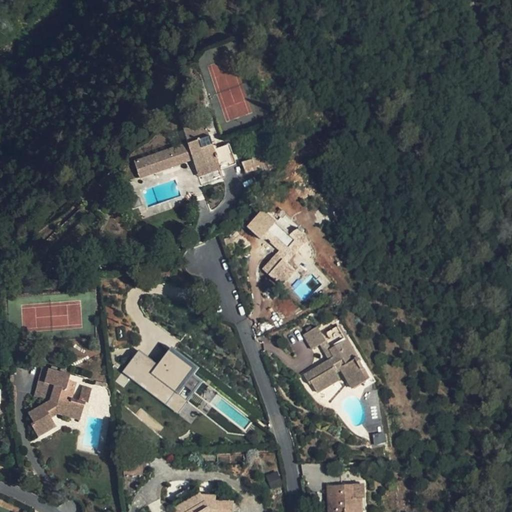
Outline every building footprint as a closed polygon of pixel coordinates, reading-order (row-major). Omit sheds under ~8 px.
[(186,144),(133,162),(135,168),(138,178),(159,172),(159,170),(182,162),(180,155),(189,152),(191,159),(201,186),(222,179),(203,124),(181,131),(186,144)] [(259,130),(262,139),(271,136),(269,127),(259,130)] [(256,141),(262,139),(259,130),(253,132),(256,141)] [(250,150),(253,158),(256,167),(266,164),(260,147),(250,150)] [(182,162),(191,159),(189,152),(180,155),(182,162)] [(253,158),(242,162),(246,173),(257,169),(256,167),(253,158)] [(264,235),(281,251),(283,253),(281,256),(278,254),(263,269),(281,286),(295,270),(287,262),(301,245),(308,241),(303,232),(304,230),(299,227),(298,229),(293,232),(290,235),(276,222),(264,235)] [(232,236),(222,239),(224,247),(234,243),(232,236)] [(141,297),(142,291),(133,289),(132,295),(141,297)] [(138,310),(132,302),(123,309),(127,315),(133,314),(138,310)] [(313,349),(320,345),(325,342),(334,357),(329,360),(304,375),(310,385),(312,384),(317,392),(340,379),(336,372),(341,369),(353,388),(368,379),(362,369),(364,368),(357,356),(355,357),(337,326),(322,335),(317,327),(304,334),(313,349)] [(325,342),(320,345),(329,360),(334,357),(325,342)] [(168,359),(155,376),(151,381),(148,379),(142,387),(168,408),(175,399),(171,396),(177,388),(189,372),(175,361),(173,364),(168,359)] [(123,389),(139,369),(129,362),(114,381),(123,389)] [(43,383),(47,369),(41,367),(33,395),(47,399),(51,386),(43,383)] [(74,377),(47,369),(43,383),(51,386),(47,399),(50,400),(27,413),(33,422),(30,424),(37,436),(55,426),(50,418),(57,414),(78,420),(83,403),(77,401),(70,399),(72,392),(70,391),(74,377)] [(81,388),(77,401),(83,403),(86,404),(90,391),(81,388)] [(185,394),(177,388),(171,396),(175,399),(179,402),(185,394)] [(138,489),(143,475),(124,472),(125,487),(138,489)] [(29,479),(25,487),(29,490),(34,481),(29,479)] [(328,486),(328,501),(335,501),(335,511),(362,511),(361,484),(328,486)] [(179,500),(192,493),(189,488),(176,496),(179,500)] [(236,511),(237,508),(234,504),(233,504),(233,503),(216,501),(216,496),(202,494),(198,489),(192,493),(179,500),(172,504),(177,511),(175,511),(236,511)]
